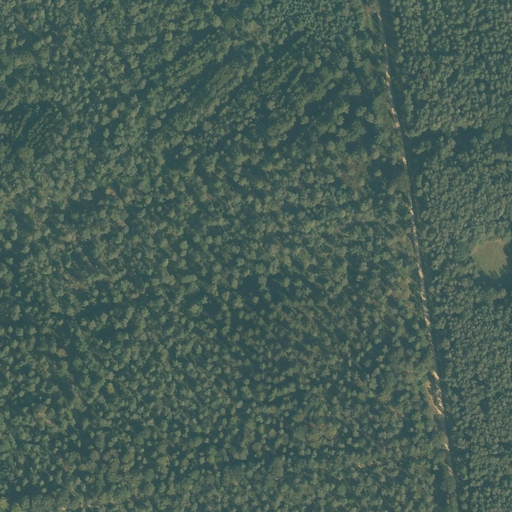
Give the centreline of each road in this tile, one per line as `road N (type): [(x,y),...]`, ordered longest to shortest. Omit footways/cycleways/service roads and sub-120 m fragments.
road 1 (track): [(373,0),(456,511)]
road 2 (track): [(57,511),(447,451)]
road 3 (track): [(244,0),(214,27),(136,38),(151,184)]
road 4 (track): [(400,147),(151,184)]
road 5 (track): [(0,59),(136,38)]
